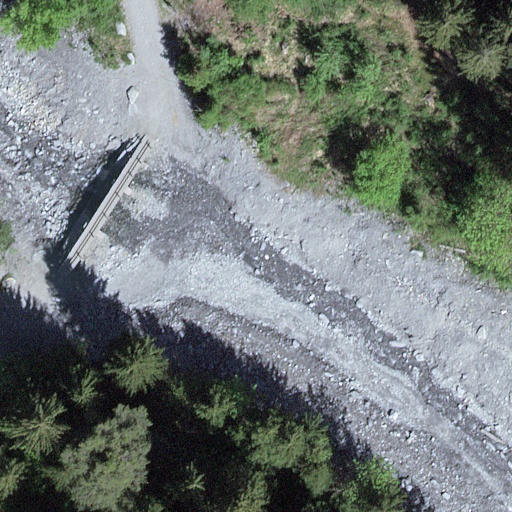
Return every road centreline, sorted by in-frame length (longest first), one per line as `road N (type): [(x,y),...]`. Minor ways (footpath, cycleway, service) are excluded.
road 1 (track): [(59,271),(145,139)]
road 2 (track): [(139,0),(160,90),(145,139)]
